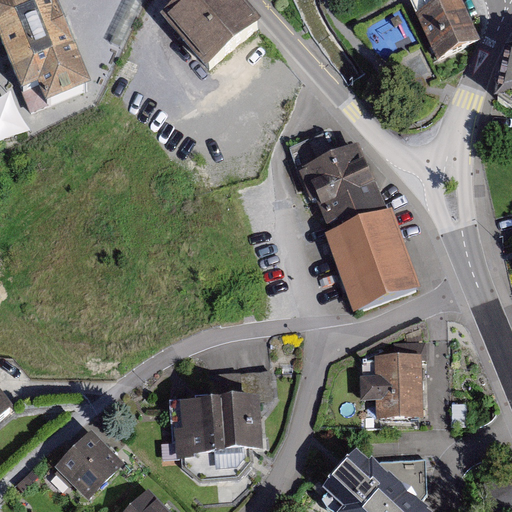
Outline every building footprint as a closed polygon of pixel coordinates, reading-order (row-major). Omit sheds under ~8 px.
[(65,33),(52,0),(0,0),(0,45),(21,97),(37,93),(47,110),(89,94),(65,33)] [(472,60),(450,14),(409,33),(431,79),(472,60)] [(511,112),(511,53),(498,102),(511,112)] [(379,364),(379,379),(360,379),(361,401),(380,401),(381,423),(424,422),(423,363),(379,364)] [(0,425),(14,413),(0,396),(0,425)] [(469,408),(453,407),(453,429),(468,429),(469,408)] [(254,467),(250,415),(160,422),(164,474),(254,467)] [(85,511),(116,482),(82,447),(45,483),(73,511),(85,511)] [(413,511),(362,464),(324,508),(328,511),(413,511)]
